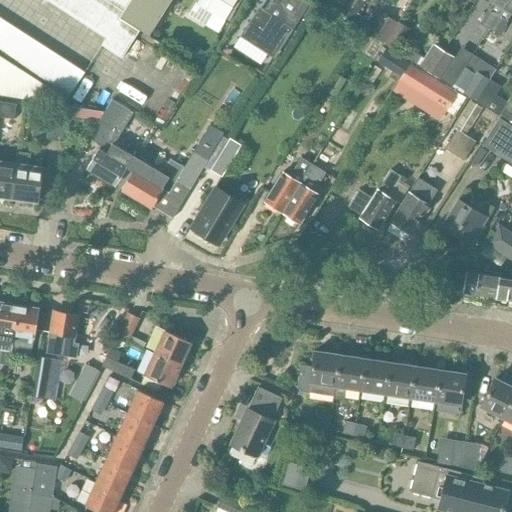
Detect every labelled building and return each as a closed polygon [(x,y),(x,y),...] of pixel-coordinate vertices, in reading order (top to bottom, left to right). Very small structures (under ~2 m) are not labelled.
[(59,0),(56,6),(66,13),(73,0),(59,0)] [(73,0),(66,13),(75,19),(87,0),(73,0)] [(101,0),(87,0),(75,19),(85,26),(101,0)] [(113,4),(106,0),(101,0),(85,26),(95,32),(113,4)] [(131,0),(117,0),(114,5),(124,11),(131,0)] [(131,0),(124,11),(120,17),(129,23),(139,30),(146,34),(148,36),(171,0),(131,0)] [(199,0),(198,4),(226,20),(237,0),(199,0)] [(259,7),(240,37),(251,44),(274,59),(309,3),(305,0),(275,0),(274,2),(271,0),(269,0),(263,10),(259,7)] [(315,0),(315,1),(338,15),(346,0),(315,0)] [(346,0),(338,15),(361,30),(367,20),(357,13),(364,1),(363,0),(362,0),(346,0)] [(488,9),(479,23),(488,28),(506,0),(489,0),(492,2),(488,9)] [(511,0),(506,0),(488,28),(497,34),(506,19),(507,20),(511,14),(511,12),(511,0)] [(119,16),(120,17),(124,11),(114,5),(113,4),(95,32),(105,38),(119,16)] [(377,39),(377,40),(383,43),(396,23),(376,11),(364,31),(377,39)] [(105,38),(101,45),(111,51),(129,23),(120,17),(119,16),(105,38)] [(4,21),(0,27),(0,49),(14,27),(4,21)] [(383,43),(394,50),(408,28),(397,21),(396,23),(383,43)] [(121,58),(139,30),(129,23),(111,51),(121,58)] [(14,27),(0,49),(0,57),(6,61),(24,34),(14,27)] [(351,48),(372,62),(383,45),(362,32),(351,48)] [(24,34),(6,61),(16,67),(34,40),(24,34)] [(408,36),(397,53),(406,58),(417,42),(408,36)] [(34,40),(16,67),(26,74),(44,47),(34,40)] [(430,72),(444,50),(433,43),(420,65),(430,72)] [(44,47),(26,74),(36,80),(54,53),(44,47)] [(396,79),(406,62),(383,47),(375,60),(392,71),(390,74),(396,79)] [(444,50),(430,72),(441,78),(454,56),(444,50)] [(54,53),(36,80),(46,86),(64,59),(54,53)] [(452,85),(474,99),(498,62),(488,55),(475,74),(464,66),(452,85)] [(36,80),(26,74),(16,67),(6,61),(0,57),(0,93),(64,104),(64,98),(56,93),(46,86),(36,80)] [(64,59),(46,86),(56,93),(73,66),(64,59)] [(454,93),(436,81),(406,62),(396,79),(444,110),(454,93)] [(498,62),(474,99),(498,115),(507,103),(495,94),(500,87),(488,79),(499,63),(498,62)] [(73,66),(56,93),(64,98),(66,99),(83,72),(73,66)] [(1,101),(0,106),(0,116),(13,119),(16,104),(1,101)] [(471,101),(453,129),(456,131),(457,129),(466,134),(466,135),(483,108),(471,101)] [(109,102),(86,139),(107,152),(112,143),(130,115),(109,102)] [(66,113),(51,111),(46,137),(61,140),(66,113)] [(511,126),(499,118),(482,145),(511,164),(511,126)] [(132,156),(115,184),(122,173),(129,178),(122,189),(151,206),(152,206),(172,219),(190,188),(208,159),(206,158),(221,133),(209,125),(184,167),(170,159),(161,174),(132,156)] [(456,131),(445,148),(464,160),(475,141),(466,135),(466,134),(457,129),(456,131)] [(230,138),(210,170),(222,177),(241,145),(230,138)] [(115,184),(132,156),(112,143),(107,152),(106,154),(98,149),(87,167),(115,184)] [(278,164),(286,151),(277,146),(270,158),(260,174),(268,179),(278,164)] [(18,152),(17,163),(12,198),(37,201),(41,167),(29,165),(31,154),(18,152)] [(290,178),(281,173),(263,201),(281,212),(299,184),(305,174),(310,165),(300,158),(293,169),(295,170),(290,178)] [(17,163),(0,160),(0,195),(12,198),(17,163)] [(299,184),(281,212),(299,223),(317,195),(312,192),(324,174),(321,172),(324,167),(316,162),(313,167),(310,165),(305,174),(299,184)] [(383,179),(377,190),(377,189),(371,198),(358,190),(357,192),(353,189),(348,197),(352,199),(347,207),(360,215),(359,218),(376,229),(394,200),(388,196),(401,175),(390,169),(383,179)] [(409,192),(391,221),(410,233),(429,204),(428,203),(438,189),(419,178),(410,192),(409,192)] [(216,187),(191,228),(219,244),(243,204),(216,187)] [(487,218),(458,199),(441,224),(470,242),(487,218)] [(511,208),(509,206),(500,220),(511,228),(511,208)] [(511,234),(499,225),(487,242),(511,258),(511,234)] [(459,291),(496,297),(499,278),(466,272),(464,283),(461,283),(459,291)] [(511,279),(499,278),(496,297),(511,299),(511,279)] [(0,348),(11,350),(19,305),(0,301),(0,348)] [(19,305),(11,350),(31,354),(38,308),(19,305)] [(49,342),(47,352),(76,357),(78,343),(73,342),(78,315),(54,311),(49,338),(49,342)] [(140,318),(127,312),(116,334),(130,340),(140,318)] [(156,348),(155,352),(180,363),(191,341),(156,325),(148,344),(156,348)] [(111,350),(105,365),(119,371),(126,356),(111,350)] [(299,391),(333,396),(340,354),(314,350),(312,367),(300,365),(296,387),(299,391)] [(146,374),(142,383),(158,390),(162,382),(170,386),(180,363),(155,352),(145,374),(146,374)] [(345,388),(360,390),(365,358),(340,354),(333,396),(333,399),(343,401),(345,388)] [(36,356),(30,395),(50,399),(57,359),(36,356)] [(390,362),(365,358),(360,390),(385,394),(390,362)] [(415,366),(390,362),(385,394),(410,398),(415,366)] [(85,364),(70,392),(83,399),(98,371),(85,364)] [(410,398),(435,402),(440,370),(415,366),(410,398)] [(440,370),(435,402),(460,405),(465,374),(440,370)] [(503,418),(511,400),(511,386),(495,378),(480,406),(503,418)] [(98,397),(106,401),(112,390),(104,385),(98,397)] [(257,456),(274,420),(272,419),(282,397),(258,386),(248,408),(247,408),(231,444),(257,456)] [(127,412),(153,424),(163,400),(138,388),(127,412)] [(106,401),(98,397),(92,408),(101,412),(106,401)] [(511,400),(503,418),(511,422),(511,400)] [(142,447),(153,424),(127,412),(117,435),(142,447)] [(326,429),(329,417),(319,415),(316,427),(326,429)] [(352,435),(355,423),(345,421),(342,433),(352,435)] [(355,423),(352,435),(363,438),(365,426),(355,423)] [(74,441),(83,445),(88,434),(80,430),(74,441)] [(0,448),(21,452),(23,437),(0,433),(0,448)] [(402,447),(405,435),(394,433),(391,444),(402,447)] [(132,470),(142,447),(117,435),(106,458),(132,470)] [(405,435),(402,447),(412,450),(415,438),(405,435)] [(462,467),(466,442),(454,440),(440,438),(437,462),(451,464),(462,467)] [(83,445),(74,441),(68,452),(62,463),(71,468),(83,445)] [(466,442),(462,467),(475,470),(476,458),(481,460),(486,448),(478,444),(466,442)] [(503,472),(511,456),(504,452),(495,470),(503,472)] [(511,455),(511,456),(503,472),(511,474),(511,455)] [(121,493),(132,470),(106,458),(96,481),(121,493)] [(35,468),(34,468),(35,462),(20,460),(12,511),(28,511),(32,493),(31,493),(35,468)] [(478,477),(418,460),(410,492),(440,500),(438,509),(451,511),(502,511),(508,491),(476,482),(478,477)] [(32,493),(52,496),(57,466),(35,462),(34,468),(35,468),(31,493),(32,493)] [(62,463),(56,477),(64,481),(71,468),(62,463)] [(304,491),(310,469),(288,463),(282,485),(304,491)] [(112,511),(121,493),(96,481),(85,504),(101,511),(112,511)] [(230,511),(243,511),(246,506),(221,495),(216,505),(230,511)]
